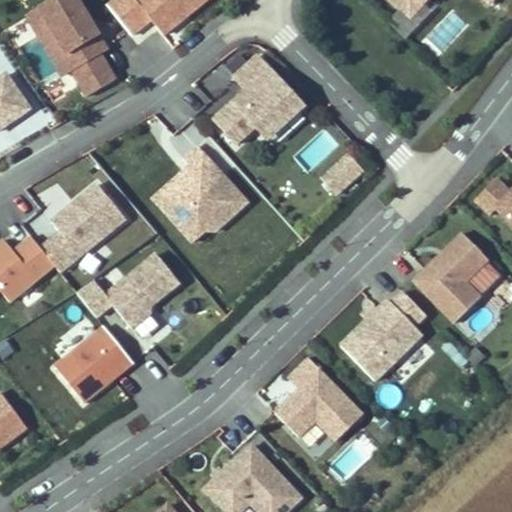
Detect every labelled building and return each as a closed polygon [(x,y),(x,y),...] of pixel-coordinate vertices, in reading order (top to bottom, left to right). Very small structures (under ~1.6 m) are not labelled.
[(106,50),(77,0),(56,0),(39,11),(50,29),(54,27),(69,52),(65,54),(90,96),(115,81),(99,54),(106,50)] [(163,35),(206,0),(116,0),(107,7),(131,36),(151,20),(163,35)] [(416,0),(422,6),(427,0),(391,0),(400,9),(408,0),(416,0)] [(410,18),(422,6),(416,0),(408,0),(400,9),(410,18)] [(262,135),(298,102),(257,57),(234,78),(246,90),(213,120),(236,145),(255,128),(262,135)] [(0,130),(30,110),(0,65),(0,130)] [(190,167),(154,200),(192,242),(210,226),(204,220),(221,205),(232,216),(247,203),(196,148),(183,160),(190,167)] [(336,195),(355,177),(347,168),(353,162),(349,158),(323,182),(336,195)] [(362,172),(353,162),(347,168),(355,177),(362,172)] [(496,179),(475,201),(490,216),(495,210),(511,225),(511,191),(510,193),(496,179)] [(60,233),(41,249),(54,266),(60,273),(125,220),(97,185),(52,223),(60,233)] [(204,220),(210,226),(215,231),(232,216),(221,205),(204,220)] [(465,282),(488,260),(462,234),(414,282),(454,324),(481,298),(465,282)] [(10,303),(54,266),(31,238),(13,252),(4,241),(0,243),(0,291),(10,303)] [(94,281),(77,294),(96,318),(112,305),(131,329),(150,314),(150,307),(179,284),(156,255),(106,296),(94,281)] [(375,381),(422,335),(414,327),(425,315),(403,293),(391,304),(387,300),(341,346),(375,381)] [(55,368),(83,403),(133,363),(105,328),(55,368)] [(362,418),(307,360),(287,378),(299,391),(275,414),(298,439),(315,422),(335,443),(362,418)] [(0,394),(0,447),(26,429),(0,394)] [(286,511),(301,499),(252,446),(223,474),(216,481),(206,490),(226,511),(240,511),(250,503),(258,511),(286,511)] [(216,481),(223,474),(220,470),(212,477),(216,481)]
